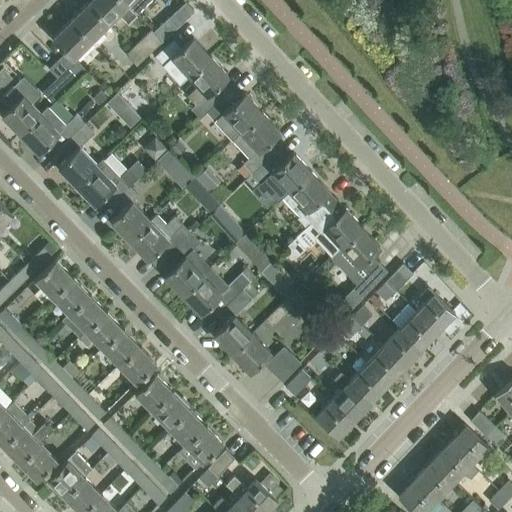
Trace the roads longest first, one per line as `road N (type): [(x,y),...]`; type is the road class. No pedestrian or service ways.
road 1 (residential): [(331,503),(0,159)]
road 2 (residential): [(511,313),(220,0)]
road 3 (residential): [(331,503),(511,313)]
